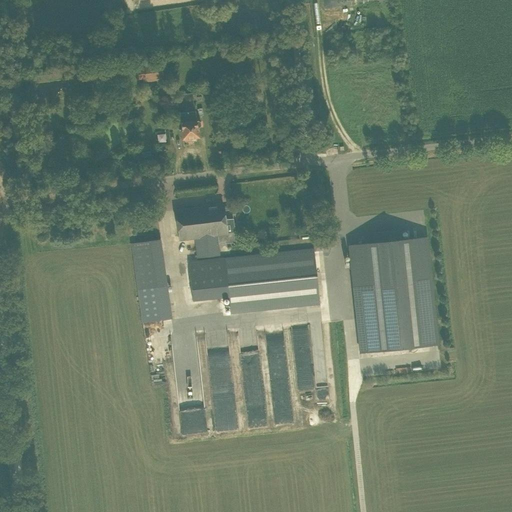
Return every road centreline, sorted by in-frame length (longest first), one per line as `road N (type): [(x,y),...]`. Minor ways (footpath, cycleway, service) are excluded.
road 1 (unclassified): [(11,201),(511,140)]
road 2 (track): [(20,511),(0,337)]
road 3 (unknown): [(313,164),(291,0)]
